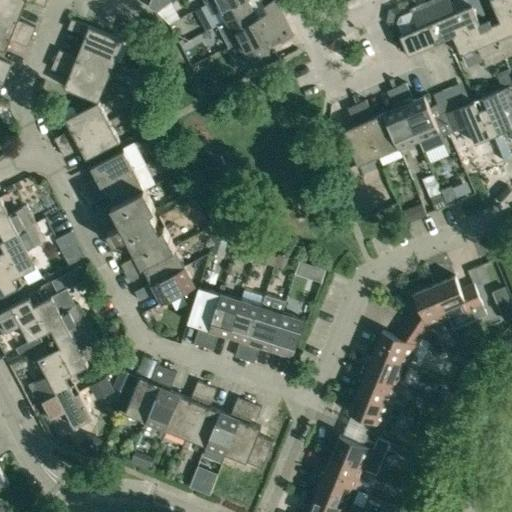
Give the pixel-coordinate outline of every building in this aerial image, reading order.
[(0,0),(0,22),(32,36),(36,26),(18,19),(23,9),(0,0)] [(0,0),(23,9),(26,0),(32,0),(44,5),(46,0),(0,0)] [(212,0),(206,3),(212,14),(221,10),(226,20),(252,6),(248,0),(212,0)] [(226,20),(238,41),(284,17),(275,0),(272,0),(264,5),(267,11),(257,16),(252,6),(226,20)] [(444,39),(453,35),(480,22),(473,4),(455,11),(449,0),(430,0),(428,1),(444,39)] [(469,0),(472,4),(473,4),(479,18),(485,15),(478,0),(469,0)] [(511,0),(491,0),(498,15),(511,9),(511,0)] [(409,54),(444,39),(428,1),(410,8),(418,27),(400,34),(409,54)] [(490,19),(506,56),(511,53),(511,9),(498,15),(490,19)] [(293,34),(284,17),(238,41),(249,63),(275,49),(269,39),(279,34),(283,40),(293,34)] [(85,35),(80,47),(115,62),(124,39),(85,23),(84,24),(72,18),(68,28),(85,35)] [(490,19),(480,22),(453,35),(461,53),(479,46),(486,65),(506,56),(490,19)] [(28,45),(32,36),(0,22),(0,46),(6,49),(11,38),(28,45)] [(107,81),(115,62),(80,47),(76,56),(59,49),(55,59),(107,81)] [(0,70),(8,73),(12,63),(0,58),(0,70)] [(99,101),(107,81),(55,59),(51,68),(68,75),(64,86),(98,101),(99,100),(99,101)] [(406,82),(397,86),(419,138),(423,149),(444,140),(425,94),(414,99),(406,82)] [(479,98),(473,101),(464,82),(433,95),(449,133),(467,125),(475,143),(495,135),(479,98)] [(511,106),(511,83),(479,98),(495,135),(511,127),(511,126),(505,109),(511,106)] [(399,146),(419,138),(397,86),(387,90),(395,107),(384,112),(399,146)] [(399,146),(384,112),(374,116),(366,99),(357,103),(379,155),(399,146)] [(54,138),(59,146),(109,120),(99,101),(99,100),(98,101),(88,106),(76,113),(65,118),(71,129),(54,138)] [(76,113),(88,106),(86,103),(72,105),(76,113)] [(358,164),(379,155),(357,103),(348,106),(355,124),(343,129),(358,164)] [(109,120),(59,146),(64,156),(80,147),(86,158),(119,140),(109,120)] [(80,186),(84,195),(134,169),(124,149),(91,167),(96,177),(80,186)] [(106,196),(111,206),(145,188),(134,169),(84,195),(89,205),(106,196)] [(426,187),(430,197),(441,193),(433,174),(422,179),(425,187),(426,187)] [(457,197),(456,196),(452,186),(451,185),(441,189),(446,202),(457,197)] [(125,272),(175,245),(164,225),(160,227),(151,210),(155,208),(145,188),(111,206),(121,224),(106,232),(113,243),(127,236),(137,255),(121,264),(125,272)] [(0,241),(1,243),(37,224),(27,204),(9,214),(0,197),(0,241)] [(419,219),(414,207),(403,212),(407,224),(419,219)] [(511,232),(511,216),(498,223),(504,236),(511,232)] [(37,224),(1,243),(4,249),(19,275),(36,266),(27,249),(45,239),(37,224)] [(56,239),(60,245),(76,236),(72,230),(56,239)] [(253,261),(257,248),(258,247),(237,240),(232,255),(253,261)] [(134,290),(135,291),(185,265),(175,245),(125,272),(130,281),(146,272),(151,281),(134,290)] [(19,275),(4,249),(0,251),(0,296),(23,284),(19,275)] [(58,293),(66,289),(87,277),(81,265),(51,280),(58,292),(58,293)] [(195,284),(185,265),(135,291),(140,300),(156,291),(162,302),(195,284)] [(486,314),(482,304),(473,283),(461,288),(455,275),(435,284),(449,318),(453,328),(486,314)] [(449,318),(435,284),(414,293),(418,302),(405,321),(424,334),(428,327),(449,318)] [(511,316),(511,300),(505,284),(492,290),(505,320),(511,316)] [(203,346),(220,292),(199,285),(188,321),(199,325),(193,343),(203,346)] [(220,292),(203,346),(214,349),(219,331),(230,334),(241,298),(220,292)] [(262,305),(245,359),(255,362),(260,344),(271,347),(283,311),(286,300),(266,293),(262,305)] [(47,330),(34,304),(29,295),(0,310),(0,327),(2,332),(20,323),(29,339),(47,330)] [(51,338),(87,319),(79,302),(61,312),(52,295),(34,304),(47,330),(51,338)] [(241,298),(230,334),(240,338),(235,356),(245,359),(262,305),(241,298)] [(291,359),(304,318),(283,311),(271,347),(282,351),(276,369),(286,372),(290,359),(291,359)] [(87,319),(51,338),(56,348),(70,373),(88,364),(79,347),(97,338),(87,319)] [(374,350),(409,364),(417,344),(424,334),(405,321),(395,335),(383,330),(374,350)] [(70,373),(56,348),(38,357),(47,374),(29,383),(39,401),(75,382),(70,373)] [(366,370),(400,384),(409,364),(374,350),(366,370)] [(147,420),(168,368),(158,363),(150,380),(139,376),(125,411),(147,420)] [(147,420),(167,428),(182,393),(170,388),(177,371),(168,368),(147,420)] [(121,369),(114,387),(125,392),(132,374),(121,369)] [(358,391),(392,405),(400,384),(366,370),(358,391)] [(108,392),(101,379),(89,386),(96,399),(108,392)] [(167,428),(186,436),(208,384),(198,380),(191,397),(182,393),(167,428)] [(75,382),(39,401),(48,418),(65,409),(74,426),(93,416),(75,382)] [(186,436),(206,444),(220,409),(210,405),(217,388),(208,384),(186,436)] [(392,405),(358,391),(349,411),(383,425),(392,405)] [(447,391),(443,401),(451,404),(455,394),(447,391)] [(206,444),(228,453),(249,401),(238,396),(231,413),(220,409),(206,444)] [(261,406),(249,401),(228,453),(262,467),(273,440),(258,434),(261,426),(249,421),(251,415),(257,417),(261,406)] [(439,412),(447,415),(451,404),(443,401),(439,412)] [(331,454),(366,469),(379,474),(393,441),(379,435),(374,448),(340,434),(331,454)] [(357,489),(366,469),(331,454),(323,475),(357,489)] [(0,487),(9,483),(0,465),(0,487)] [(352,502),(357,489),(323,475),(315,495),(355,511),(358,511),(361,506),(352,502)] [(355,511),(315,495),(307,511),(296,511),(355,511)] [(405,496),(401,507),(409,510),(413,499),(405,496)]
